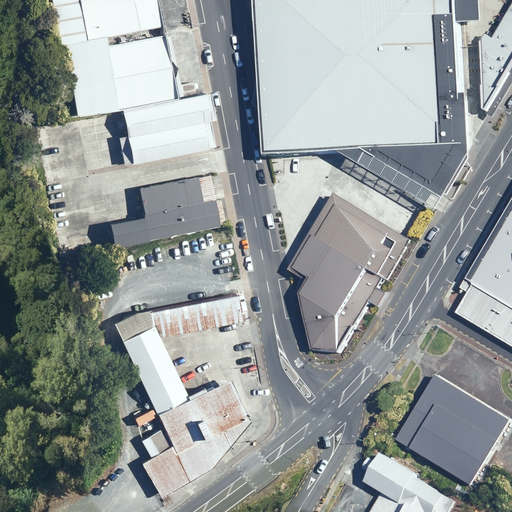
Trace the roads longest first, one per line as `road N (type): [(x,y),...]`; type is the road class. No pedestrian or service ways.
road 1 (secondary): [(325,412),(282,358),(212,0)]
road 2 (residential): [(420,297),(511,143)]
road 3 (secondary): [(325,412),(198,511)]
road 4 (residential): [(325,412),(378,359),(420,297)]
